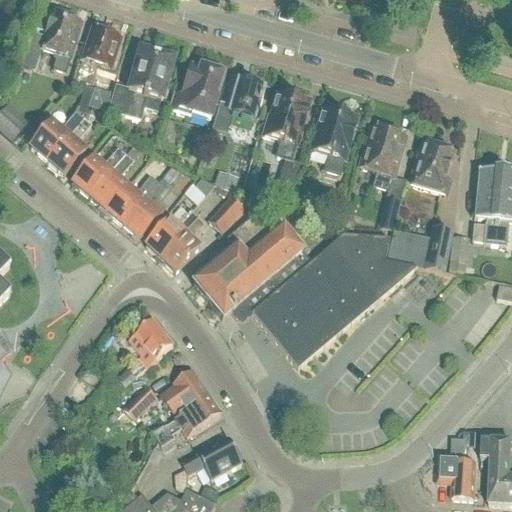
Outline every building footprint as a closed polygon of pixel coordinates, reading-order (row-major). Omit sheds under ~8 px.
[(78,29),(53,21),(45,46),(47,46),(44,58),(56,62),(52,75),(64,79),(68,65),(69,66),(75,47),(73,46),(78,29)] [(76,70),(72,85),(90,91),(96,72),(107,75),(117,43),(91,35),(80,71),(76,70)] [(110,108),(110,116),(110,126),(122,129),(124,121),(139,125),(142,114),(156,118),(159,105),(160,105),(172,65),(139,55),(127,95),(114,92),(110,108)] [(172,97),(166,116),(188,123),(190,119),(208,125),(215,104),(212,103),(220,81),(190,71),(180,100),(172,97)] [(218,108),(210,137),(224,142),(230,119),(253,126),(261,95),(236,87),(229,111),(218,108)] [(84,120),(93,95),(84,92),(75,117),(84,120)] [(109,99),(95,94),(88,114),(102,118),(109,99)] [(261,143),(279,148),(274,163),(283,166),(276,189),(290,193),(298,169),(290,166),(298,140),(299,141),(308,111),(277,102),(271,123),(267,122),(261,143)] [(0,117),(0,138),(11,148),(28,128),(6,110),(0,117)] [(354,127),(321,117),(310,156),(328,161),(323,177),(337,181),(344,156),(346,156),(354,127)] [(29,154),(45,168),(82,126),(74,120),(59,137),(49,130),(29,154)] [(89,132),(82,126),(45,168),(62,183),(83,158),(74,150),(89,132)] [(403,145),(371,135),(359,174),(376,179),(372,193),(386,197),(395,168),(397,169),(401,157),(399,156),(403,145)] [(71,190),(89,205),(130,156),(129,155),(130,154),(122,148),(101,173),(92,166),(71,190)] [(421,151),(411,188),(414,189),(413,193),(445,203),(450,187),(443,185),(451,160),(421,151)] [(137,157),(131,152),(130,154),(129,155),(130,156),(89,205),(105,219),(126,195),(116,186),(137,160),(137,157)] [(169,174),(160,185),(167,191),(177,179),(169,174)] [(483,232),(472,231),(470,249),(481,250),(481,251),(504,253),(507,229),(511,229),(511,179),(476,177),(472,225),(484,226),(483,232)] [(105,219),(121,232),(157,191),(149,184),(134,201),(126,195),(105,219)] [(204,202),(212,194),(199,187),(194,193),(204,202)] [(163,196),(157,191),(121,232),(137,246),(158,222),(158,221),(164,213),(155,206),(163,196)] [(242,216),(229,203),(206,228),(219,241),(242,216)] [(393,232),(399,207),(385,203),(380,229),(393,232)] [(144,252),(158,266),(198,225),(192,219),(190,218),(175,234),(167,226),(144,252)] [(204,231),(192,219),(198,225),(158,266),(173,279),(197,254),(189,247),(204,231)] [(192,290),(221,325),(230,317),(235,323),(243,322),(248,318),(254,325),(270,344),(296,375),(376,308),(414,275),(383,269),(388,246),(341,242),(330,252),(309,268),(281,235),(268,245),(252,225),(228,245),(235,254),(192,290)] [(443,279),(450,244),(450,243),(452,237),(430,233),(428,244),(392,237),(385,267),(421,274),(443,279)] [(448,267),(447,280),(463,282),(464,269),(465,270),(468,244),(450,243),(450,244),(448,267)] [(0,308),(8,299),(0,291),(0,280),(8,272),(0,264),(0,308)] [(511,296),(496,294),(495,304),(495,307),(501,308),(510,309),(511,296)] [(135,383),(147,373),(172,352),(152,327),(129,346),(141,362),(139,363),(127,374),(128,375),(118,384),(125,393),(136,384),(135,383)] [(105,362),(96,356),(85,370),(94,377),(105,362)] [(161,402),(176,424),(209,401),(193,378),(174,392),(175,392),(161,402)] [(157,406),(145,394),(123,416),(134,428),(157,406)] [(187,443),(221,420),(209,401),(176,424),(152,440),(162,455),(174,447),(171,442),(181,435),(187,443)] [(242,470),(229,445),(181,471),(187,482),(203,474),(210,487),(242,470)] [(436,487),(452,488),(451,505),(473,506),(475,470),(463,470),(465,446),(451,445),(450,463),(437,463),(436,487)] [(488,511),(495,511),(505,511),(507,484),(509,484),(509,483),(510,448),(484,447),(481,447),(480,466),(490,466),(488,511)] [(151,511),(142,501),(129,511),(213,511),(215,510),(187,496),(178,511),(151,511)]
